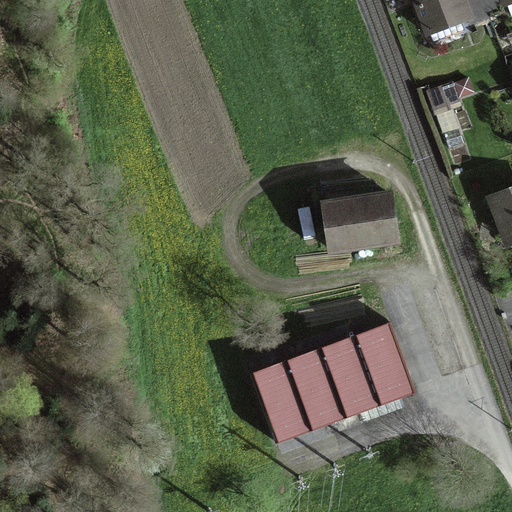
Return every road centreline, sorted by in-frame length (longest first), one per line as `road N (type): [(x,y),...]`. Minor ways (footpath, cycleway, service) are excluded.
road 1 (track): [(438,274),(283,283),(253,273),(234,253),(230,222),(238,200),(276,177),(369,163),(402,179),(414,201)]
road 2 (track): [(414,201),(511,466)]
